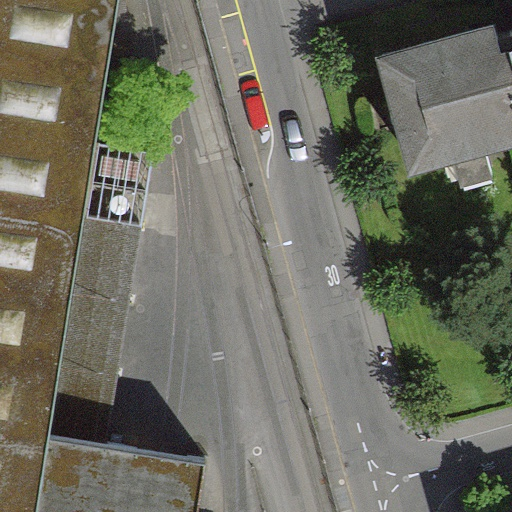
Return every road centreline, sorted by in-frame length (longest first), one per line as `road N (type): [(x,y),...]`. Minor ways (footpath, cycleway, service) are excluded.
road 1 (residential): [(385,496),(248,0)]
road 2 (residential): [(385,496),(511,462)]
